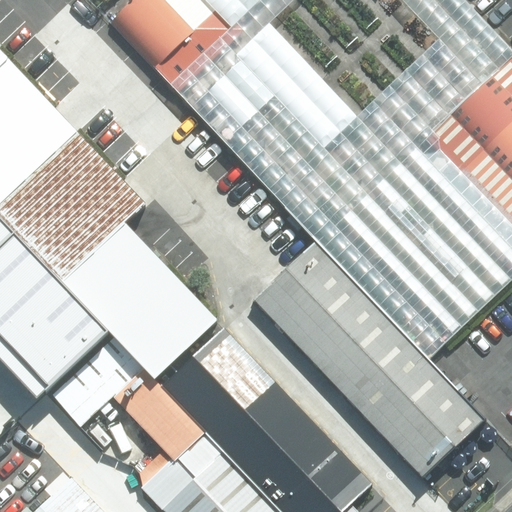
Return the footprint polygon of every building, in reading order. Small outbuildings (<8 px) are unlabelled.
[(226,34),(194,0),(108,0),(97,11),(169,87),(226,34)] [(144,212),(0,54),(0,218),(155,388),(217,332),(124,230),(144,212)] [(511,66),(431,140),(511,228),(511,66)] [(472,436),(308,257),(248,312),(411,491),(472,436)] [(0,306),(12,296),(0,282),(0,306)] [(381,511),(217,332),(155,388),(198,435),(268,511),(381,511)] [(144,511),(268,511),(198,435),(130,496),(144,511)] [(88,511),(59,480),(23,511),(88,511)]
